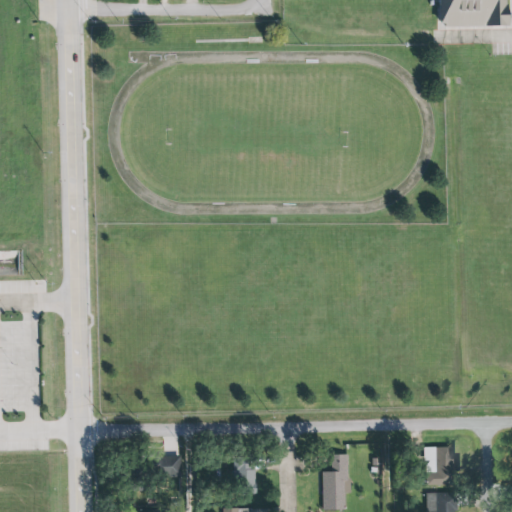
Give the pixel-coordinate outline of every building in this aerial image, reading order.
[(432,0),(433,27),(502,25),(501,0),(432,0)] [(447,447),(421,447),(422,486),(452,485),(451,459),(447,459),(447,447)] [(318,472),(318,510),(341,511),(342,493),(345,493),(345,455),(328,454),(327,472),(318,472)] [(178,476),(177,456),(145,457),(145,477),(178,476)] [(251,459),(229,458),(227,493),(250,494),(251,459)] [(451,511),(451,493),(423,493),(423,511),(451,511)]
